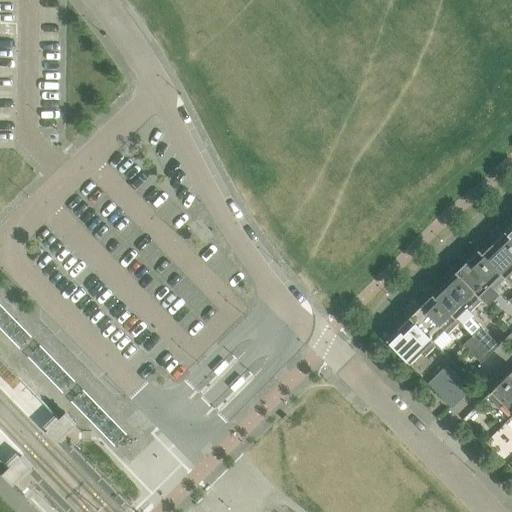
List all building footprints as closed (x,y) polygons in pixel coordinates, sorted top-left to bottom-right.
[(511,238),(505,232),(497,223),(496,224),(500,228),(489,239),(493,244),(483,254),(506,278),(511,284),(511,238)] [(506,278),(483,254),(471,242),(470,243),(474,247),(462,258),(466,262),(456,273),(480,297),(490,286),(494,290),(506,278)] [(480,297),(456,273),(448,264),(447,265),(451,269),(439,280),(444,285),(433,295),(457,319),(467,309),(471,312),(483,300),(480,297)] [(457,319),(433,295),(425,287),(424,287),(428,291),(416,303),(421,307),(410,317),(434,341),(444,331),(448,335),(460,323),(457,319)] [(434,341),(410,317),(402,309),(401,310),(405,314),(394,325),(398,329),(387,340),(379,331),(378,332),(410,365),(421,353),(425,357),(437,345),(434,341)] [(499,346),(482,328),(473,336),(491,354),(499,346)] [(491,354),(473,336),(464,345),(481,363),(491,354)] [(471,390),(463,382),(447,365),(428,384),(452,408),(471,390)] [(511,372),(491,393),(488,396),(499,408),(502,404),(511,414),(511,372)] [(66,413),(59,419),(59,420),(64,425),(71,419),(66,413)] [(6,471),(2,474),(8,480),(11,477),(14,474),(9,468),(8,468),(6,471)]
